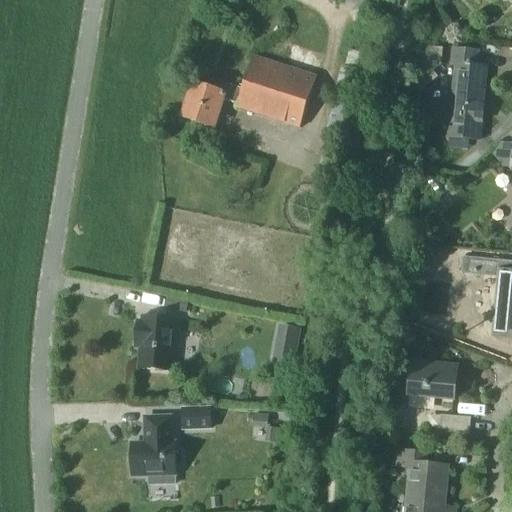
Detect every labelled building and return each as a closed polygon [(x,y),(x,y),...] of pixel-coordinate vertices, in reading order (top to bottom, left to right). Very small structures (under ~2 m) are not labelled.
[(478,53),(454,50),(452,67),(456,67),(449,138),(480,141),(487,69),(477,68),(478,53)] [(351,52),(338,91),(354,96),(367,57),(351,52)] [(319,79),(254,58),(244,90),(220,82),(217,91),(196,84),(185,118),(215,128),(225,100),(240,105),(239,108),(302,128),(319,79)] [(326,138),(345,145),(356,110),(337,104),(326,138)] [(511,264),(464,260),(463,277),(501,280),(495,337),(511,338),(511,264)] [(177,302),(175,312),(186,314),(188,304),(177,302)] [(142,324),(138,324),(135,350),(140,350),(138,372),(171,374),(175,322),(143,319),(142,324)] [(302,331),(280,327),(273,364),(296,368),(302,331)] [(458,369),(413,365),(411,393),(410,399),(455,403),(456,393),(458,369)] [(210,410),(183,411),(183,431),(211,430),(210,410)] [(472,420),(441,418),(440,434),(470,436),(472,420)] [(146,448),(132,448),(133,479),(148,479),(177,478),(177,472),(181,472),(184,468),(184,456),(180,453),(177,453),(176,446),(173,446),(172,420),(145,421),(146,448)] [(266,430),(265,444),(279,446),(280,431),(266,430)] [(427,456),(396,453),(394,468),(412,470),(407,511),(451,511),(434,510),(435,497),(445,498),(448,470),(426,468),(427,456)] [(219,500),(211,500),(212,510),(219,509),(219,500)]
